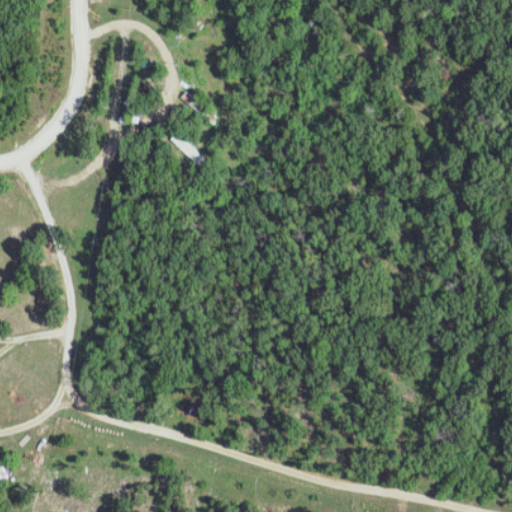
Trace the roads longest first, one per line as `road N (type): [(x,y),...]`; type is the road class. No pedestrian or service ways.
road 1 (residential): [(20,158),(65,268),(62,359),(72,399),(334,483),(475,511)]
road 2 (residential): [(0,159),(20,158),(63,111),(90,0)]
